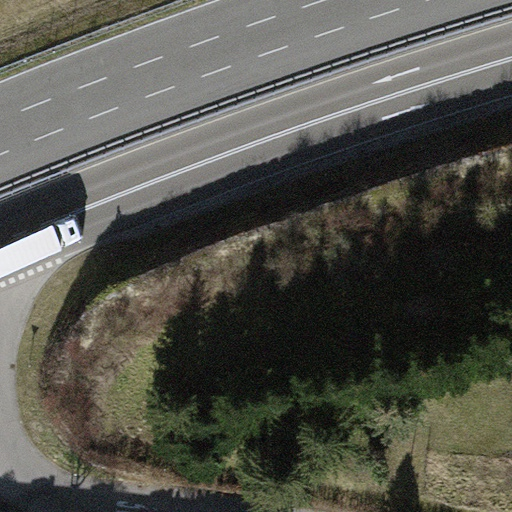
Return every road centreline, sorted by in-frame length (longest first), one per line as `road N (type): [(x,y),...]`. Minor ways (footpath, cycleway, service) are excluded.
road 1 (primary): [(0,246),(285,135),(511,60)]
road 2 (residential): [(125,511),(48,489),(23,471),(0,436)]
